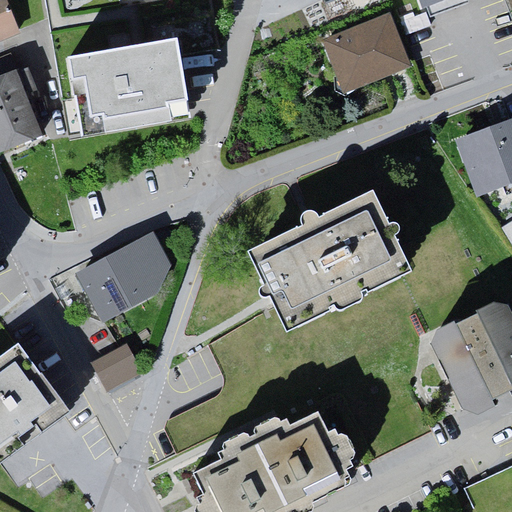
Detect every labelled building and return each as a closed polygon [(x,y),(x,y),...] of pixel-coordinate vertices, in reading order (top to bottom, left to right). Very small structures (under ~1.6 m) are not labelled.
[(10,0),(0,0),(0,43),(24,34),(10,0)] [(463,0),(420,0),(426,14),(463,0)] [(415,69),(394,18),(327,45),(347,96),(415,69)] [(128,46),(64,57),(71,99),(78,139),(191,119),(177,37),(128,46)] [(25,65),(0,73),(0,153),(47,135),(25,65)] [(511,184),(511,120),(458,139),(477,196),(511,184)] [(377,183),(251,249),(294,332),(421,266),(377,183)] [(79,271),(106,323),(162,293),(174,258),(158,228),(79,271)] [(0,261),(0,283),(8,279),(0,261)] [(511,297),(431,335),(466,409),(511,387),(511,297)] [(18,335),(0,349),(0,461),(72,408),(18,335)] [(146,376),(128,342),(99,358),(117,392),(146,376)] [(288,511),(359,479),(325,405),(194,467),(215,511),(288,511)]
